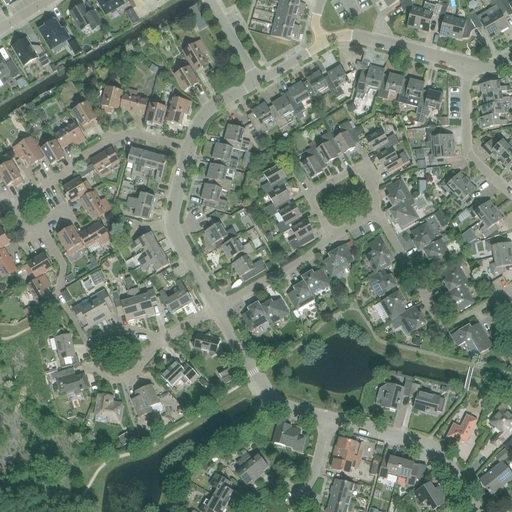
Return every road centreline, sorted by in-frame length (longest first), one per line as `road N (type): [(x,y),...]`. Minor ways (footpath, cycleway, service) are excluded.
road 1 (residential): [(511,292),(449,329),(415,286),(378,213)]
road 2 (residential): [(476,511),(433,448),(328,417)]
road 3 (residential): [(215,308),(172,225),(190,149)]
road 4 (residential): [(328,417),(271,396),(215,308)]
road 5 (residential): [(378,213),(366,165),(309,198),(331,240)]
road 6 (residential): [(314,49),(356,37),(467,67)]
road 7 (residential): [(50,184),(129,134),(190,149)]
road 8 (residential): [(139,334),(115,332),(100,342),(96,361),(110,376),(133,374),(160,340)]
road 9 (residential): [(511,195),(468,157),(467,67)]
road 10 (residential): [(215,308),(331,240)]
